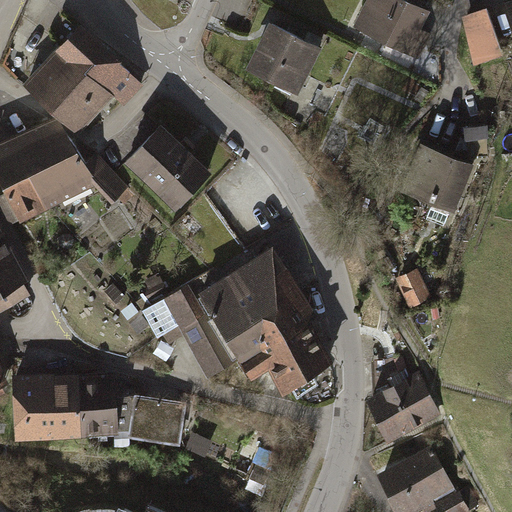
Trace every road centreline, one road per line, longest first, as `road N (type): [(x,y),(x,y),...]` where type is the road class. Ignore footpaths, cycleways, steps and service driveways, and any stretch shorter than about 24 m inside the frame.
road 1 (tertiary): [(350,425),(344,311),(300,193),(270,152),(173,70)]
road 2 (residential): [(45,340),(350,425)]
road 3 (residential): [(0,82),(93,140),(122,125),(173,70)]
road 4 (residential): [(0,212),(42,298),(45,340)]
